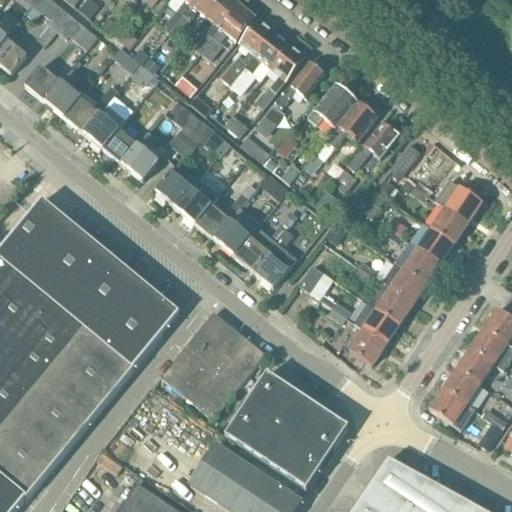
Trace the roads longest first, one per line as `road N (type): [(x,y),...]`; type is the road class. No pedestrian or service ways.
road 1 (unclassified): [(382,421),(0,113)]
road 2 (residential): [(511,185),(298,0)]
road 3 (residential): [(382,421),(511,232)]
road 4 (unclassified): [(382,421),(511,493)]
